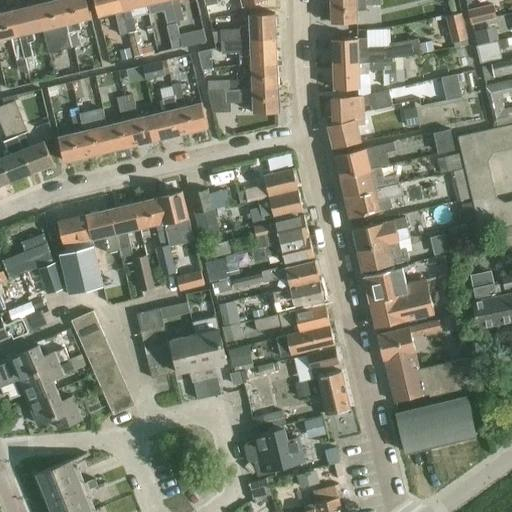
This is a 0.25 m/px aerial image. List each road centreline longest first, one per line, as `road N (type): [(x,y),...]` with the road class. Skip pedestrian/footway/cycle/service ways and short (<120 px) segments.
road 1 (residential): [(395,511),(306,134)]
road 2 (residential): [(0,217),(68,190),(306,134)]
road 3 (residential): [(129,435),(198,415),(215,420),(233,485),(209,511)]
road 4 (residential): [(306,134),(297,0)]
road 5 (residential): [(0,454),(129,435)]
